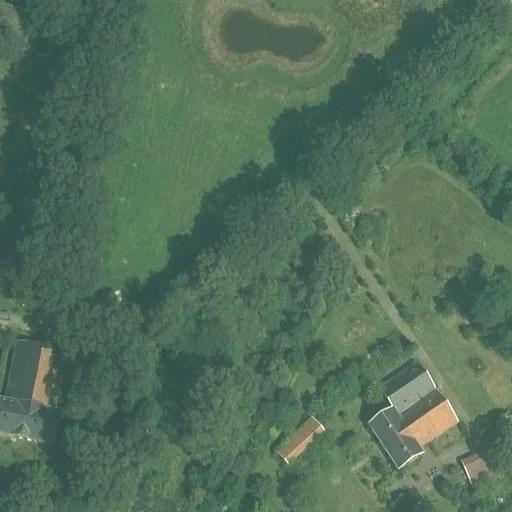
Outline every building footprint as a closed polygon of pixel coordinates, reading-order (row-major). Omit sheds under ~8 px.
[(0,46),(24,54),(35,16),(0,5),(0,46)] [(0,285),(28,291),(38,238),(0,230),(0,285)] [(67,355),(16,344),(4,403),(0,402),(0,436),(52,447),(59,414),(55,413),(67,355)] [(398,472),(423,455),(419,449),(457,423),(418,366),(379,392),(392,412),(368,428),(398,472)] [(296,470),(308,460),(302,454),(324,433),(311,420),(287,442),(290,445),(278,455),(288,467),(290,464),(296,470)] [(492,482),(511,474),(511,463),(503,445),(458,463),(468,487),(490,477),(492,482)]
